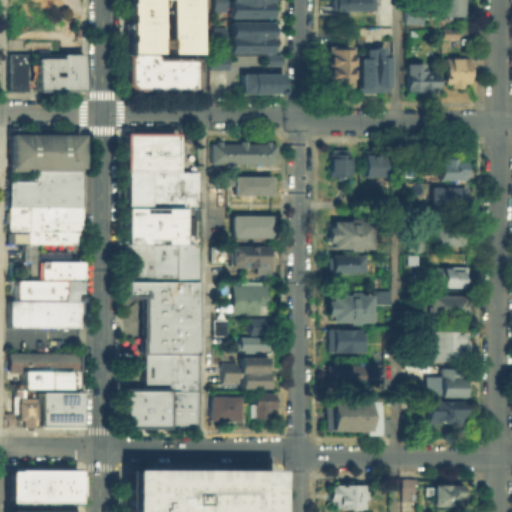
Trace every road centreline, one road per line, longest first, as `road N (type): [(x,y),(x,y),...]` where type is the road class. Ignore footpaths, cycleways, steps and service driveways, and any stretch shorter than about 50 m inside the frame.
road 1 (residential): [(511,458),(0,447)]
road 2 (residential): [(496,511),(499,0)]
road 3 (residential): [(298,511),(299,0)]
road 4 (residential): [(511,120),(102,112)]
road 5 (tertiary): [(101,448),(102,112)]
